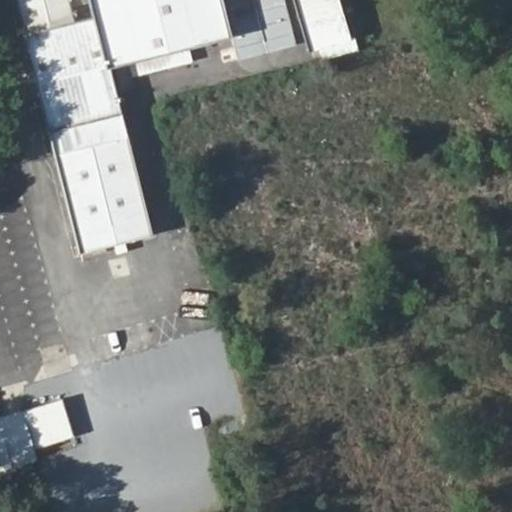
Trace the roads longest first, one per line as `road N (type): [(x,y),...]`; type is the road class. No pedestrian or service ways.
road 1 (unknown): [(56,153),(127,488)]
road 2 (unknown): [(13,0),(56,153)]
